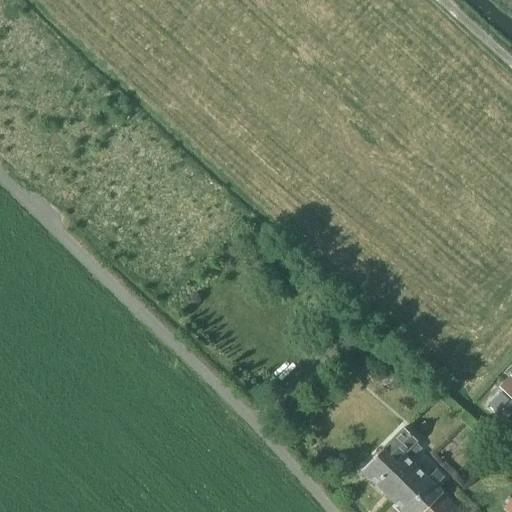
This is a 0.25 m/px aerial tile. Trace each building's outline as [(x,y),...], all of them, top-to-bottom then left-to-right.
[(339,328),(322,345),(343,366),(360,350),(339,328)] [(422,389),(405,374),(398,382),(414,397),(422,389)] [(511,379),(508,376),(498,387),(511,400),(511,399),(511,379)] [(421,466),(412,458),(421,449),(414,443),(416,442),(402,428),(360,470),(389,499),(421,466)] [(442,493),(436,487),(435,485),(444,476),(436,468),(429,474),(421,466),(389,499),(402,511),(459,511),(441,494),(442,493)]
